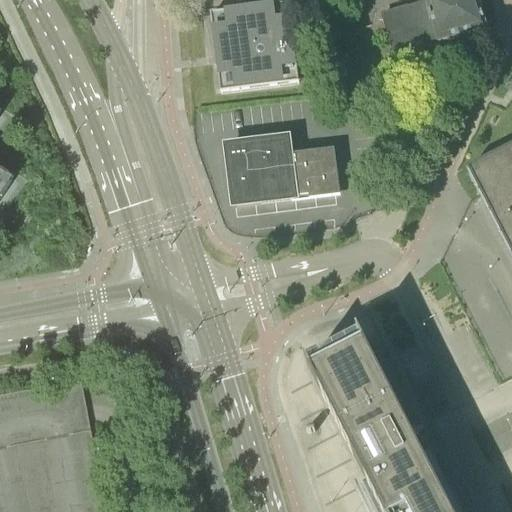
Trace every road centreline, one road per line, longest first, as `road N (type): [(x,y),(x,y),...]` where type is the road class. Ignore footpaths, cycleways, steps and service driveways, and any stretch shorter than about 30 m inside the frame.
road 1 (secondary): [(33,0),(80,88),(157,302)]
road 2 (secondary): [(205,294),(158,153),(87,0)]
road 3 (secondary): [(273,511),(205,294)]
road 4 (secondary): [(157,302),(225,511)]
road 5 (residential): [(205,294),(355,257),(381,259),(396,275)]
road 6 (tertiary): [(0,329),(157,302)]
